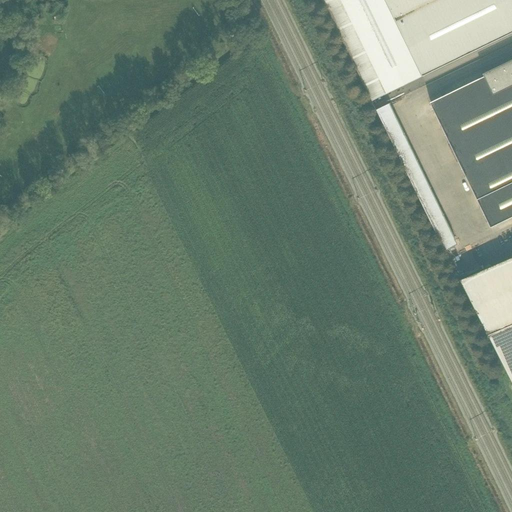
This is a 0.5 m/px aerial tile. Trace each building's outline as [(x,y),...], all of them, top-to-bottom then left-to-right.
[(317,0),(368,102),(421,77),(383,0),(317,0)] [(511,0),(383,0),(421,77),(511,32),(511,0)] [(431,103),(491,228),(511,217),(511,60),(484,74),(485,77),(431,103)] [(436,253),(450,247),(386,102),(372,109),(436,253)] [(511,258),(461,280),(511,381),(511,258)]
